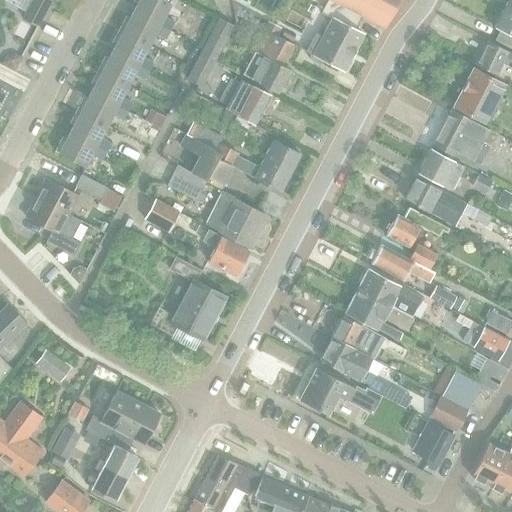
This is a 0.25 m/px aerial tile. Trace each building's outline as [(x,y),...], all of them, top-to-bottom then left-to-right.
[(31,0),(22,18),(37,26),(50,0),(31,0)] [(132,11),(169,31),(174,22),(163,16),(170,4),(162,0),(133,0),(132,2),(136,5),(132,11)] [(396,0),(332,0),(339,3),(362,16),(383,27),(396,0)] [(362,16),(339,3),(332,18),(331,17),(318,41),(312,38),(305,51),(309,53),(309,58),(318,62),(322,60),(343,71),(363,34),(355,30),(362,16)] [(511,9),(505,6),(494,27),(500,30),(495,40),(511,48),(511,9)] [(240,9),(235,17),(246,23),(250,14),(240,9)] [(165,39),(169,31),(132,11),(129,17),(125,15),(118,29),(148,45),(154,33),(165,39)] [(200,55),(214,62),(233,26),(218,19),(200,55)] [(292,45),(276,37),(281,28),(267,20),(250,50),(255,52),(281,66),(292,45)] [(195,28),(189,39),(199,44),(204,33),(195,28)] [(142,57),(148,45),(118,29),(111,43),(115,45),(111,51),(148,71),(153,62),(142,57)] [(511,55),(486,42),(474,64),(495,75),(501,63),(511,68),(511,55)] [(144,79),(148,71),(111,51),(108,58),(104,56),(97,69),(127,85),(133,73),(144,79)] [(292,72),(281,66),(255,52),(243,75),(275,91),(278,85),(284,88),(292,72)] [(4,62),(14,68),(18,58),(8,53),(4,62)] [(202,86),(214,62),(200,55),(187,79),(202,86)] [(511,88),(472,68),(453,106),(485,122),(500,93),(506,96),(504,100),(511,104),(511,88)] [(121,97),(127,85),(97,69),(90,83),(94,85),(90,92),(127,111),(132,103),(121,97)] [(236,116),(253,125),(254,125),(270,95),(241,80),(240,84),(231,79),(219,101),(228,106),(225,111),(236,116)] [(123,119),(127,111),(90,92),(87,98),(83,96),(76,110),(106,125),(112,114),(123,119)] [(150,109),(144,120),(159,128),(165,117),(150,109)] [(502,136),(451,109),(431,148),(451,159),(455,151),(479,164),(488,147),(495,151),(502,136)] [(100,137),(106,125),(76,110),(69,124),(72,126),(69,132),(106,151),(111,143),(100,137)] [(186,134),(214,150),(221,135),(194,119),(186,134)] [(117,136),(145,145),(149,132),(121,123),(117,136)] [(102,160),(106,151),(69,132),(66,138),(62,136),(54,151),(84,167),(91,154),(102,160)] [(217,159),(231,166),(280,192),(299,155),(272,141),(258,168),(236,156),(237,155),(218,145),(215,151),(220,154),(217,159)] [(220,154),(215,151),(204,145),(190,173),(207,181),(219,188),(231,166),(217,159),(220,154)] [(463,167),(430,149),(418,172),(451,190),(463,167)] [(177,166),(167,186),(196,201),(207,181),(190,173),(177,166)] [(101,200),(107,188),(81,174),(74,186),(101,200)] [(478,175),(472,187),(485,194),(491,182),(478,175)] [(439,190),(415,177),(404,198),(429,211),(434,201),(460,215),(462,211),(473,217),(478,208),(439,188),(439,190)] [(35,197),(68,214),(78,195),(45,178),(35,197)] [(511,193),(503,189),(498,200),(509,205),(511,199),(511,193)] [(58,232),(68,214),(35,197),(25,216),(52,230),(46,241),(72,254),(78,243),(58,232)] [(178,212),(155,199),(144,219),(167,231),(178,212)] [(267,217),(233,199),(216,230),(246,246),(255,229),(259,231),(267,217)] [(449,228),(409,207),(403,217),(396,213),(385,234),(408,247),(419,226),(438,236),(441,230),(446,233),(449,228)] [(511,215),(500,208),(493,218),(511,230),(511,215)] [(490,215),(480,210),(475,219),(485,224),(490,215)] [(248,252),(207,230),(201,241),(214,248),(207,261),(235,276),(248,252)] [(417,243),(409,259),(428,269),(436,254),(417,243)] [(409,259),(380,244),(370,263),(403,280),(408,270),(429,282),(434,272),(428,269),(409,259)] [(201,271),(175,257),(169,269),(191,281),(173,316),(158,308),(150,325),(171,336),(176,327),(202,341),(225,298),(195,282),(201,271)] [(86,269),(79,266),(73,268),(69,274),(78,284),(86,269)] [(358,288),(389,305),(393,298),(415,309),(421,297),(367,269),(358,288)] [(456,296),(435,285),(429,297),(450,308),(456,296)] [(412,317),(389,305),(358,288),(345,312),(399,340),(409,345),(412,339),(402,334),(402,333),(380,322),(383,316),(406,329),(412,317)] [(458,297),(452,308),(461,313),(467,301),(458,297)] [(7,305),(0,312),(0,384),(10,370),(0,358),(0,350),(26,325),(7,305)] [(490,312),(483,324),(494,330),(501,317),(490,312)] [(332,337),(371,358),(373,359),(378,348),(383,339),(384,337),(343,315),(332,337)] [(481,330),(472,346),(497,360),(506,343),(481,330)] [(365,369),(371,358),(332,337),(321,359),(369,384),(374,374),(365,369)] [(383,339),(378,348),(400,359),(405,350),(383,339)] [(67,368),(45,352),(37,363),(59,379),(67,368)] [(477,372),(474,379),(494,390),(498,384),(488,378),(490,375),(500,380),(506,368),(486,357),(477,372)] [(299,399),(327,414),(338,395),(348,401),(355,388),(316,367),(299,399)] [(455,371),(441,396),(466,409),(479,384),(455,371)] [(398,391),(383,382),(377,393),(392,402),(398,391)] [(113,445),(136,457),(124,450),(131,437),(142,444),(158,414),(115,391),(100,420),(92,415),(84,430),(113,445)] [(466,409),(441,396),(429,417),(454,431),(466,409)] [(74,401),(67,413),(81,421),(88,408),(74,401)] [(41,451),(25,439),(40,419),(19,403),(4,423),(0,419),(0,457),(23,475),(41,451)] [(426,422),(412,450),(429,459),(438,464),(439,464),(453,436),(426,422)] [(67,459),(79,435),(63,426),(51,451),(55,453),(66,458),(67,459)] [(113,501),(136,457),(113,445),(90,489),(113,501)] [(489,445),(473,475),(491,485),(507,454),(489,445)] [(55,453),(50,463),(61,468),(66,458),(55,453)] [(508,494),(511,486),(511,456),(507,454),(491,485),(508,494)] [(249,495),(254,485),(259,474),(217,455),(194,499),(218,511),(219,511),(229,494),(233,496),(236,489),(249,495)] [(429,459),(426,465),(435,469),(438,464),(429,459)] [(299,511),(306,496),(263,478),(255,496),(258,497),(257,499),(257,509),(264,511),(299,511)] [(79,511),(87,501),(60,481),(44,502),(57,511),(79,511)] [(345,511),(306,496),(299,511),(345,511)] [(218,511),(194,499),(187,511),(218,511)]
